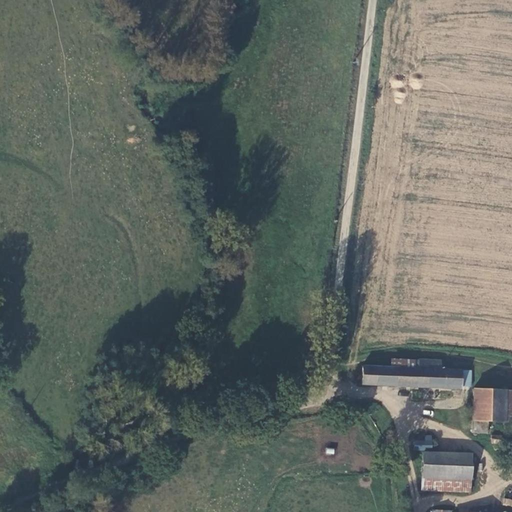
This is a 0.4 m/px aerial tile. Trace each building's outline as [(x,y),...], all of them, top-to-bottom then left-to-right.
[(417,371),(389,368),(359,367),(358,383),(457,390),(458,382),(464,382),(465,370),(438,368),(437,361),(432,361),(432,359),(418,357),(418,359),(417,371)] [(389,368),(417,371),(418,359),(390,357),(389,368)] [(502,420),(504,389),(474,387),(472,430),(486,432),(488,419),(502,420)] [(511,389),(504,389),(502,420),(511,421),(511,389)] [(501,433),(491,432),(491,442),(500,443),(501,433)] [(411,449),(429,448),(428,436),(420,437),(420,440),(411,441),(411,449)] [(427,454),(426,475),(467,478),(468,455),(427,454)] [(467,478),(426,475),(425,490),(467,491),(467,478)] [(511,499),(503,498),(502,505),(511,506),(511,499)]
